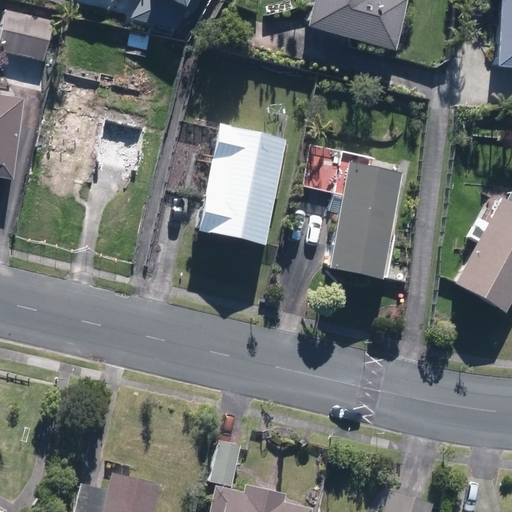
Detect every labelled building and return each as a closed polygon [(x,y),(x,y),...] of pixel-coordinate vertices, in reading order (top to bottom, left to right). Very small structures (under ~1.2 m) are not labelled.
[(309,0),(302,26),(387,50),(400,0),(309,0)] [(511,0),(506,0),(502,60),(511,60),(511,0)] [(8,6),(0,39),(0,44),(49,57),(59,19),(8,6)] [(27,97),(0,94),(0,171),(13,172),(17,121),(25,122),(27,97)] [(160,119),(68,104),(59,156),(151,170),(160,119)] [(289,135),(222,122),(203,222),(270,235),(289,135)] [(404,169),(354,158),(332,261),(383,272),(404,169)] [(511,292),(511,190),(460,278),(505,304),(511,292)] [(105,489),(77,482),(69,511),(150,511),(157,487),(108,475),(105,489)] [(247,489),(220,482),(212,511),(314,511),(316,506),(282,498),(283,494),(248,485),(247,489)] [(431,511),(435,495),(397,484),(388,511),(431,511)]
